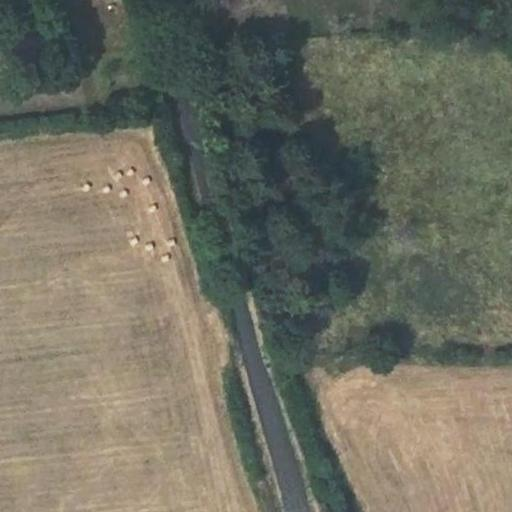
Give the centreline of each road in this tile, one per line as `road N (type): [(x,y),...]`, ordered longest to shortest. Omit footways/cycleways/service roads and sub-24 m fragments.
road 1 (unclassified): [(163,0),(293,511)]
road 2 (unknown): [(142,0),(73,27),(0,30)]
